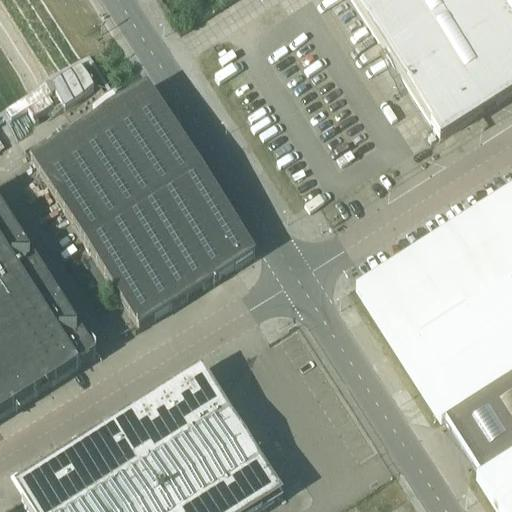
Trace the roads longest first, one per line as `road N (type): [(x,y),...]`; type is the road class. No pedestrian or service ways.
road 1 (residential): [(0,464),(296,283)]
road 2 (unclassified): [(296,283),(116,0)]
road 3 (unclassified): [(442,511),(296,283)]
road 4 (unclassified): [(296,283),(511,144)]
